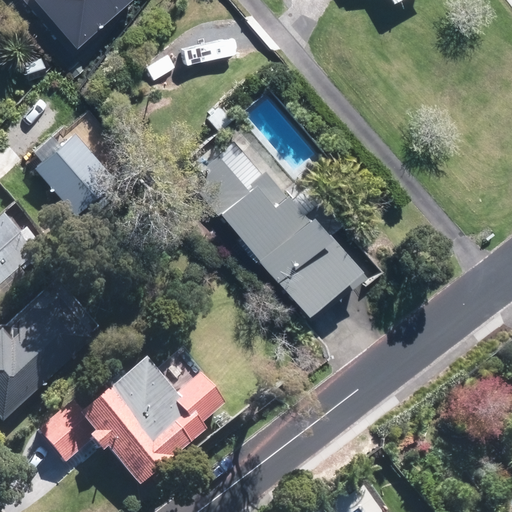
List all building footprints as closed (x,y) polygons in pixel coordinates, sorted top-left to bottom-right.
[(65,120),(21,158),(69,214),(113,177),(65,120)] [(212,150),(176,184),(298,313),(328,285),(333,291),(355,271),(261,170),(244,185),(212,150)] [(0,299),(39,264),(0,220),(0,299)] [(0,423),(86,348),(40,296),(0,331),(0,423)] [(289,339),(268,338),(267,365),(288,366),(289,339)] [(93,458),(100,452),(134,490),(192,437),(129,366),(69,419),(85,438),(79,443),(93,458)]
